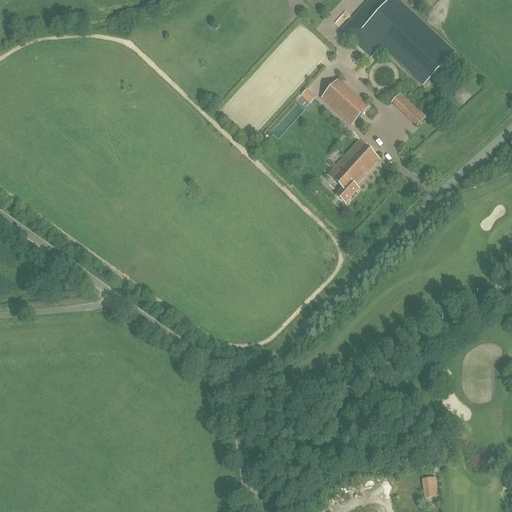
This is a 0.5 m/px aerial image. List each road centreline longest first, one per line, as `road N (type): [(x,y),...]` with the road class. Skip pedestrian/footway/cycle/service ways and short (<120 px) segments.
road 1 (unclassified): [(236,393),(511,130)]
road 2 (track): [(511,281),(366,383)]
road 3 (track): [(246,504),(366,383)]
road 4 (tertiary): [(124,304),(0,216)]
road 5 (tertiary): [(236,393),(217,370),(124,304)]
road 6 (track): [(236,393),(254,400),(366,383)]
road 7 (unclassified): [(0,316),(124,304)]
